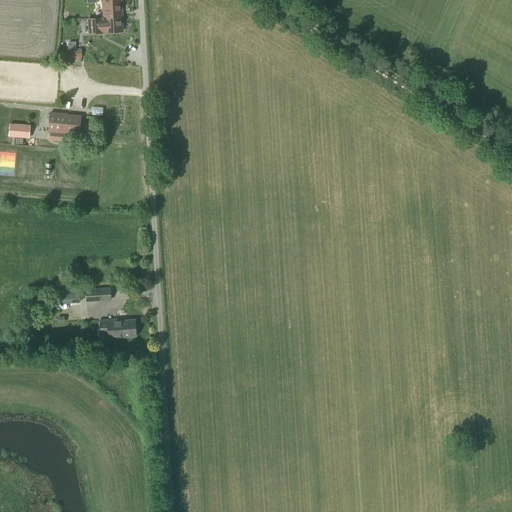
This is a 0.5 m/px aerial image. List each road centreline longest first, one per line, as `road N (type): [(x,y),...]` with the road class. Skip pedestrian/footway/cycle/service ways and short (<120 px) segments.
road 1 (unclassified): [(171,511),(141,0)]
road 2 (track): [(511,146),(272,0)]
